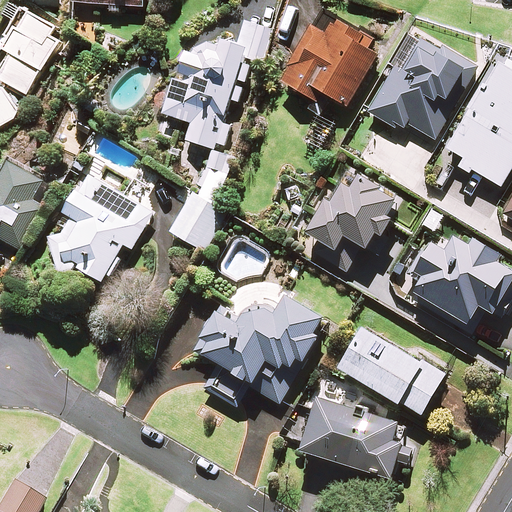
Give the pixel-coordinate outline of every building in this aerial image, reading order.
[(75,0),(75,4),(110,5),(110,12),(120,13),(121,6),(144,7),(143,0),(75,0)] [(56,25),(33,11),(21,30),(16,28),(5,46),(15,53),(10,61),(7,59),(0,69),(0,77),(28,94),(60,40),(50,34),(56,25)] [(375,39),(337,19),(328,35),(314,26),(283,81),(327,105),(332,97),(349,106),(378,54),(369,50),(375,39)] [(219,44),(203,40),(189,52),(165,113),(193,124),(181,155),(209,166),(206,173),(224,180),(233,157),(222,153),(233,126),(223,122),(232,100),(242,105),(267,28),(247,20),(238,43),(224,38),(219,44)] [(413,32),(370,113),(397,127),(398,125),(405,128),(407,123),(437,140),(453,110),(446,106),(463,73),(471,77),(477,67),(413,32)] [(511,170),(511,60),(501,54),(443,152),(503,186),(511,170)] [(0,126),(21,113),(2,83),(0,84),(0,126)] [(332,131),(318,122),(306,140),(320,149),(332,131)] [(12,160),(1,179),(0,179),(0,237),(22,250),(47,207),(33,199),(45,179),(12,160)] [(74,215),(49,250),(103,284),(126,245),(134,249),(156,210),(117,188),(123,178),(98,163),(70,213),(74,215)] [(315,252),(348,272),(364,245),(369,248),(378,233),(383,236),(394,218),(388,215),(398,199),(351,170),(332,201),(329,199),(309,233),(322,240),(315,252)] [(228,213),(194,193),(172,231),(206,251),(228,213)] [(511,268),(498,260),(501,255),(474,239),(471,243),(457,235),(448,250),(434,242),(414,275),(425,281),(418,292),(470,323),(481,304),(495,313),(511,284),(511,268)] [(234,302),(238,309),(233,309),(222,305),(220,309),(197,349),(221,363),(206,388),(239,407),(254,382),(258,384),(255,389),(281,404),(301,370),(294,365),(298,359),(304,362),(329,320),(286,294),(283,291),(280,288),(277,285),(274,284),(269,283),(265,283),(262,283),(257,283),(252,284),(248,286),(244,287),(241,288),(237,291),(235,293),(231,295),(230,300),(234,302)] [(446,374),(364,327),(341,367),(423,415),(446,374)] [(400,422),(319,397),(303,449),(393,477),(404,442),(395,439),(400,422)] [(0,509),(0,511),(39,511),(46,501),(17,483),(0,509)]
